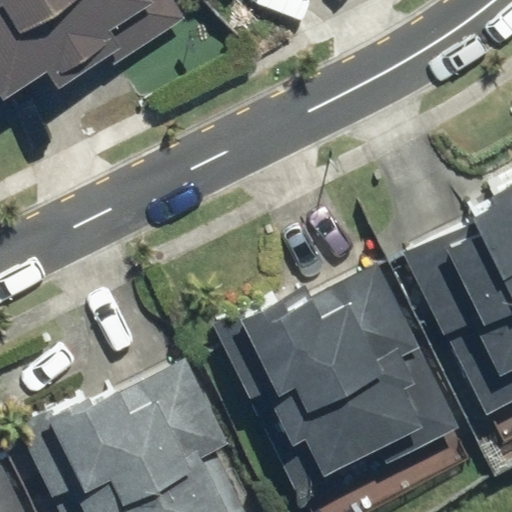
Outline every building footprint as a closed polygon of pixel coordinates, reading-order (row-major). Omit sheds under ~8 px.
[(0,0),(0,92),(48,59),(57,72),(124,25),(117,16),(138,0),(0,0)] [(511,162),(464,189),(471,202),(400,241),(492,409),(511,397),(511,162)] [(305,266),(213,313),(243,371),(255,365),(270,394),(258,400),(303,489),(464,406),(380,242),(311,277),(305,266)] [(217,511),(238,502),(209,443),(237,428),(195,341),(118,379),(111,365),(16,411),(65,511),(217,511)] [(0,511),(28,511),(0,450),(0,511)]
